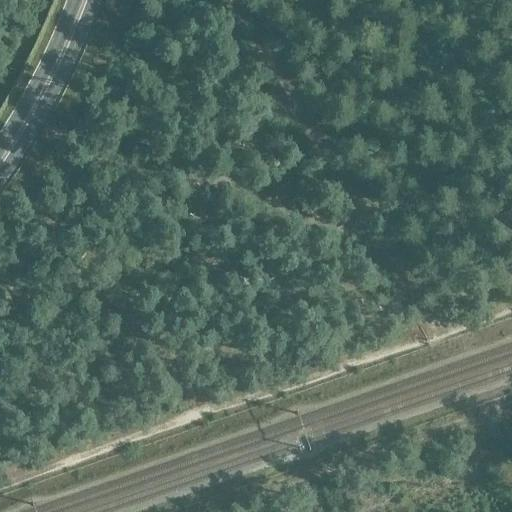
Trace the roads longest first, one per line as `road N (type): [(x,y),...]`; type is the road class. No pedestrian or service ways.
road 1 (track): [(0,487),(511,308)]
road 2 (track): [(434,335),(229,0)]
road 3 (track): [(205,511),(511,407)]
road 4 (primary): [(0,162),(84,0)]
